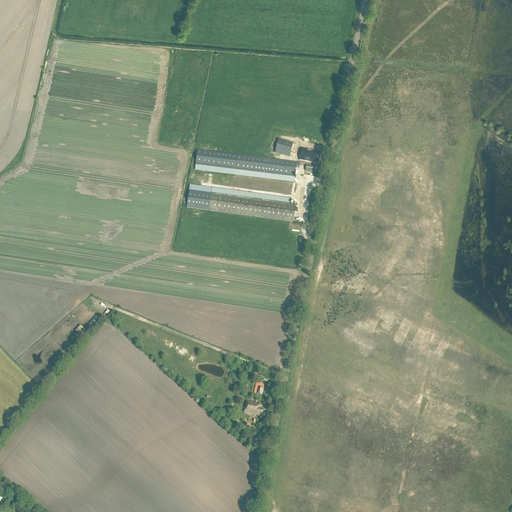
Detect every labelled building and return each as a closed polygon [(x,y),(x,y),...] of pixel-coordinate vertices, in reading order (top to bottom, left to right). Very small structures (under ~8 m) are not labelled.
[(289,157),(293,143),(278,139),(275,154),(289,157)] [(317,165),(320,152),(302,148),(299,160),(313,163),(313,164),(317,165)] [(294,178),(295,168),(295,167),(299,168),(299,164),(197,151),(196,166),(294,178)] [(312,167),(308,166),(309,163),(305,162),(303,171),(311,173),(312,167)] [(293,183),(294,178),(196,166),(195,171),(293,183)] [(210,187),(256,191),(256,190),(259,190),(259,187),(256,187),(257,180),(211,176),(210,187)] [(291,193),(292,183),(266,181),(266,192),(291,193)] [(189,186),(189,191),(289,205),(290,200),(189,186)] [(295,209),(296,206),(211,194),(208,211),(294,223),(295,212),(295,209)] [(97,316),(87,327),(90,331),(101,319),(97,316)] [(80,337),(86,331),(84,330),(80,326),(75,332),(79,336),(80,337)] [(256,386),(254,394),(256,394),(256,395),(262,396),(263,388),(256,386)] [(259,405),(246,402),(243,413),(262,417),(264,411),(258,409),(259,405)]
